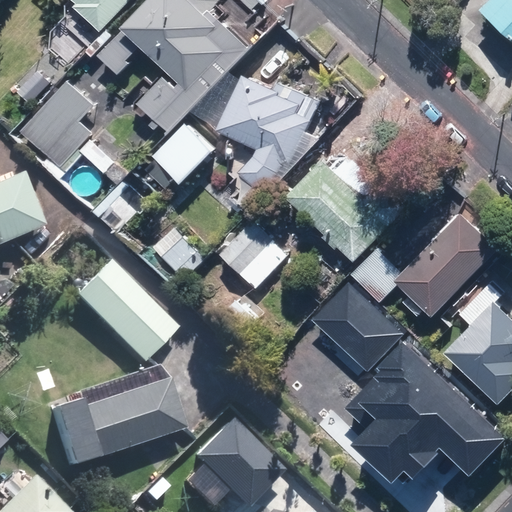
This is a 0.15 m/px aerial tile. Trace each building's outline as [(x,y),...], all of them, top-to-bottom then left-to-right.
[(79,0),(81,1),(78,4),(102,28),(129,0),(79,0)] [(147,0),(125,23),(127,25),(101,53),(118,69),(145,42),(184,79),(179,83),(168,72),(141,99),(172,130),(253,45),(213,7),(220,0),(147,0)] [(511,0),(494,0),(482,14),(511,41),(511,0)] [(21,87),(36,101),(55,81),(40,67),(21,87)] [(243,171),(264,190),(281,171),(286,158),(294,161),(315,116),(310,113),(301,110),(304,101),(284,92),(286,89),(277,84),(247,70),(221,127),(259,144),(262,145),(257,155),(243,171)] [(63,177),(86,152),(120,183),(131,172),(92,136),(97,130),(84,118),(98,102),(71,78),(25,128),(53,153),(46,161),(63,177)] [(160,155),(149,167),(168,185),(177,174),(185,182),(217,148),(188,120),(157,153),(160,155)] [(334,164),(327,158),(291,194),(328,231),(325,234),(338,246),(341,243),(356,259),(410,204),(385,180),(368,198),(334,164)] [(0,242),(41,224),(18,172),(0,180),(0,242)] [(140,208),(125,193),(113,206),(129,221),(140,208)] [(384,300),(404,280),(436,312),(500,245),(465,211),(406,273),(378,246),(354,272),(384,300)] [(223,252),(257,286),(289,253),(255,219),(223,252)] [(180,270),(201,249),(186,233),(165,254),(180,270)] [(140,363),(175,326),(106,259),(71,296),(140,363)] [(402,336),(347,284),(313,321),(368,372),(398,341),(402,336)] [(470,324),(444,351),(498,404),(511,389),(511,320),(493,302),(500,295),(488,284),(459,313),(470,324)] [(217,323),(237,342),(260,317),(240,299),(217,323)] [(502,439),(398,341),(368,372),(366,374),(372,380),(347,407),(368,427),(352,444),(391,481),(403,469),(413,478),(441,448),(469,474),(502,439)] [(349,393),(310,356),(278,390),(317,427),(349,393)] [(154,368),(74,394),(75,399),(51,407),(52,411),(69,465),(94,457),(181,429),(164,379),(154,368)] [(224,418),(199,446),(231,476),(203,506),(209,511),(253,511),(287,476),(224,418)] [(0,506),(0,511),(65,511),(29,476),(0,506)]
